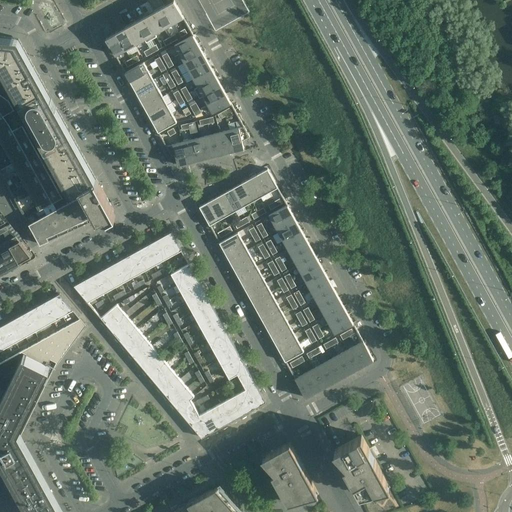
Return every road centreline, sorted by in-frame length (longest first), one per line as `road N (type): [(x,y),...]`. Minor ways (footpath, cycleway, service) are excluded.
road 1 (residential): [(298,416),(380,374),(388,359),(188,0)]
road 2 (trunk): [(333,27),(333,48),(374,128),(511,470)]
road 3 (trunk): [(333,27),(511,351)]
road 4 (trunk): [(511,318),(335,0)]
road 5 (residential): [(122,508),(88,445),(107,391),(85,374),(45,445),(81,511)]
road 6 (trunk): [(511,229),(346,0)]
road 7 (residential): [(298,416),(179,200)]
road 8 (residential): [(122,508),(298,416)]
road 9 (residential): [(179,200),(83,29)]
road 10 (residential): [(43,52),(138,223)]
road 11 (residential): [(0,299),(138,223)]
